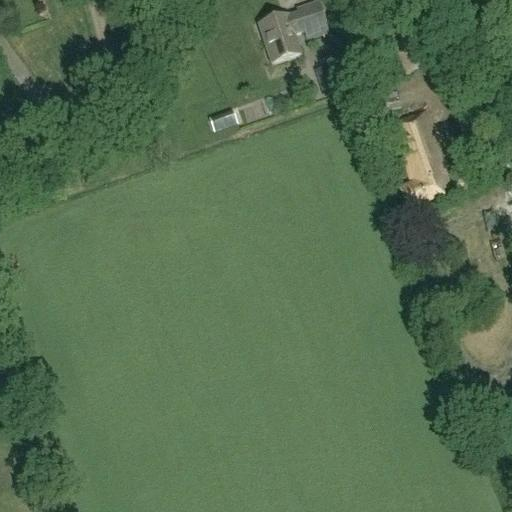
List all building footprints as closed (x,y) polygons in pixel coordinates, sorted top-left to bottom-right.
[(298,16),(260,27),(272,66),(300,58),(294,38),(304,35),(306,41),(327,35),(319,5),(297,11),(298,16)] [(391,35),(407,79),(436,70),(419,24),(391,35)] [(314,75),(323,102),(348,94),(339,67),(314,75)] [(145,121),(148,132),(164,126),(159,114),(145,121)] [(392,129),(412,186),(399,191),(406,213),(452,197),(424,117),(392,129)] [(222,134),(232,131),(228,120),(218,123),(222,134)] [(511,148),(503,152),(511,171),(511,170),(511,148)] [(459,174),(449,178),(454,191),(463,188),(459,174)]
